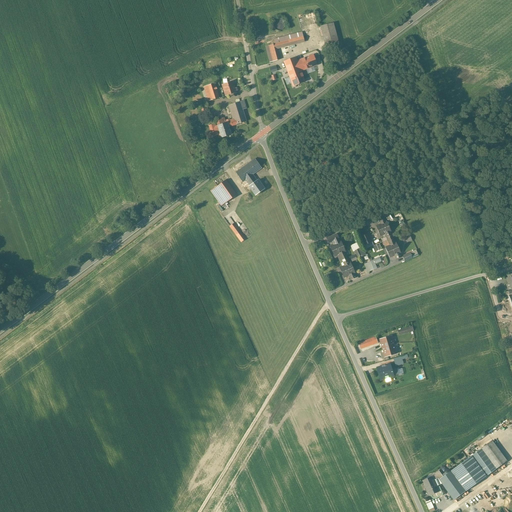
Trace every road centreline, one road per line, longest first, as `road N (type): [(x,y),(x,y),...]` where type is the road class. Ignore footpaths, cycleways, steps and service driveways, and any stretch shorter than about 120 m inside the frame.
road 1 (unclassified): [(261,136),(421,511)]
road 2 (unclassified): [(0,332),(261,136)]
road 3 (unclassified): [(261,136),(438,0)]
road 4 (unknown): [(235,155),(183,75),(214,59),(214,41),(242,38)]
road 5 (unclassified): [(235,0),(261,136)]
